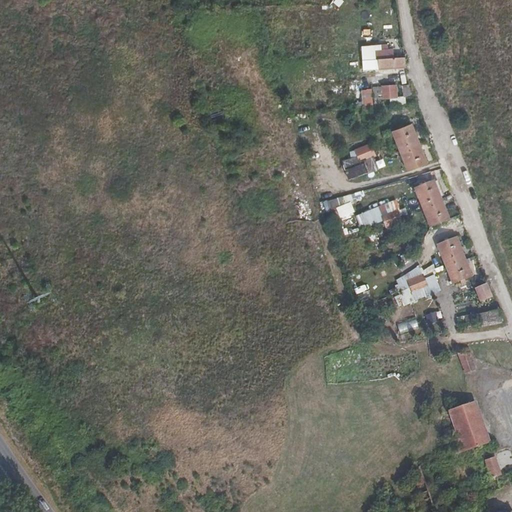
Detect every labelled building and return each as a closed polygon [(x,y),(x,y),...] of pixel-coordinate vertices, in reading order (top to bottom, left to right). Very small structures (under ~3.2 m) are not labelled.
[(403,68),(401,48),(382,49),(382,45),(362,46),(364,70),(403,68)] [(398,98),(397,85),(375,87),(376,100),(398,98)] [(427,156),(411,117),(391,125),(407,164),(427,156)] [(374,147),(370,137),(356,143),(360,153),(374,147)] [(414,181),(429,221),(449,213),(434,174),(414,181)] [(402,214),(397,202),(381,208),(385,220),(402,214)] [(457,232),(438,240),(452,277),(472,270),(457,232)] [(424,271),(420,260),(403,267),(407,277),(424,271)] [(474,290),(479,304),(492,301),(487,286),(474,290)] [(475,367),(470,349),(458,352),(464,371),(475,367)] [(453,428),(444,431),(450,448),(485,436),(473,399),(447,406),(453,428)] [(500,453),(488,457),(497,485),(509,481),(500,453)] [(447,502),(442,489),(434,491),(426,470),(416,474),(428,508),(447,502)]
